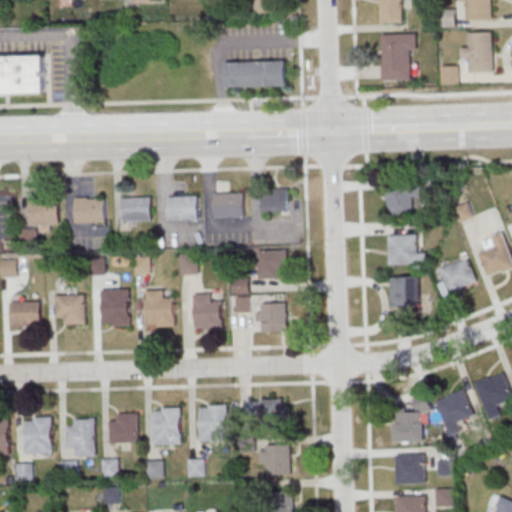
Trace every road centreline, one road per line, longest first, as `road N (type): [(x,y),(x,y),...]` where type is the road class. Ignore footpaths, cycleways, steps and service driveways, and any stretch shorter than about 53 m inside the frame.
road 1 (residential): [(511,321),(394,362),(0,374)]
road 2 (residential): [(343,511),(327,0)]
road 3 (secondary): [(207,137),(0,141)]
